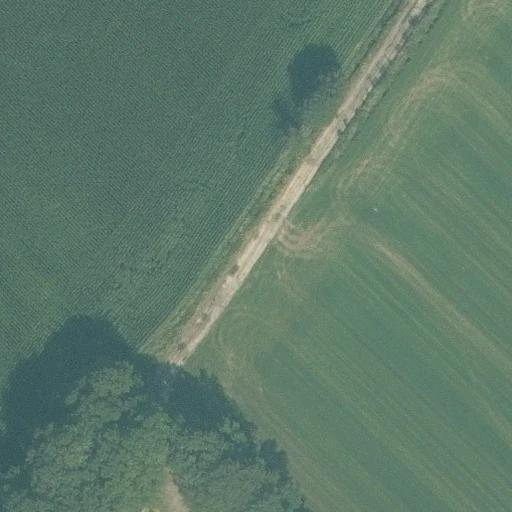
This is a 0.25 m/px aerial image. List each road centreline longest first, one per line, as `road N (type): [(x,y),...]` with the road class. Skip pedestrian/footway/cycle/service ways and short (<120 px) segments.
road 1 (track): [(419,0),(70,511)]
road 2 (track): [(148,397),(265,511)]
